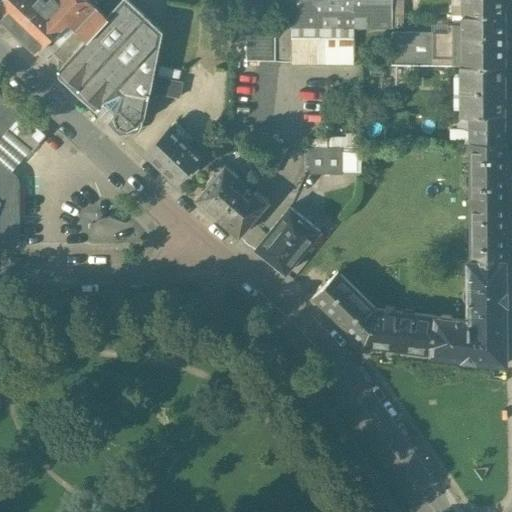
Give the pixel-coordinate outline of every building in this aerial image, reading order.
[(91,0),(0,0),(0,15),(38,51),(67,21),(75,29),(97,6),(91,0)] [(131,0),(122,0),(107,15),(97,6),(75,29),(55,50),(66,59),(63,62),(64,73),(73,81),(82,81),(83,91),(93,100),(102,100),(114,111),(113,116),(117,124),(128,128),(137,124),(145,116),(163,30),(131,0)] [(238,0),(239,8),(275,10),(274,0),(238,0)] [(291,0),(274,0),(275,10),(275,35),(275,61),(292,61),(292,27),(291,0)] [(391,0),(291,0),(292,27),(354,27),(392,28),(392,15),(392,13),(391,0)] [(404,0),(392,0),(392,13),(392,15),(405,15),(404,0)] [(505,0),(462,0),(463,14),(505,15),(505,0)] [(447,33),(392,32),(391,64),(460,65),(460,64),(463,14),(453,15),(453,24),(448,24),(447,33)] [(505,15),(463,14),(460,64),(505,66),(505,15)] [(354,27),(292,27),(292,61),(292,63),(353,64),(354,27)] [(275,35),(248,35),(248,60),(275,61),(275,35)] [(505,66),(460,64),(460,65),(463,65),(462,114),(472,114),(506,113),(506,75),(505,66)] [(180,70),(160,66),(158,77),(178,81),(180,70)] [(178,81),(158,77),(155,92),(178,97),(181,82),(178,81)] [(0,244),(14,244),(16,243),(17,242),(17,240),(17,183),(16,180),(15,178),(14,176),(13,175),(10,172),(0,163),(0,135),(7,127),(30,147),(32,148),(33,147),(43,136),(43,135),(43,133),(0,95),(0,244)] [(408,114),(384,113),(384,125),(408,126),(408,114)] [(506,113),(472,114),(472,130),(462,128),(453,130),(453,141),(470,141),(506,140),(506,113)] [(193,138),(174,120),(146,151),(178,181),(201,156),(188,143),(193,138)] [(7,127),(0,135),(0,163),(10,172),(30,147),(7,127)] [(347,139),(310,138),(311,148),(358,147),(360,147),(360,134),(347,134),(347,139)] [(470,201),(507,201),(507,140),(470,141),(470,201)] [(285,147),(269,147),(267,158),(261,165),(272,174),(285,147)] [(311,148),(310,148),(310,172),(343,173),(343,168),(343,147),(311,148)] [(358,147),(343,147),(343,168),(358,168),(358,147)] [(238,176),(225,165),(197,198),(219,217),(240,191),(243,187),(234,180),(238,176)] [(249,198),(240,191),(219,217),(239,235),(248,224),(250,225),(257,216),(256,215),(268,200),(256,190),(249,198)] [(507,201),(470,201),(470,262),(507,262),(507,201)] [(320,232),(290,208),(256,249),(286,273),(320,232)] [(507,262),(470,262),(468,262),(468,322),(508,328),(507,262)] [(377,308),(338,272),(313,296),(363,344),(363,343),(377,308)] [(431,353),(436,317),(377,308),(363,343),(431,353)] [(508,328),(468,322),(436,317),(431,353),(508,363),(508,328)]
